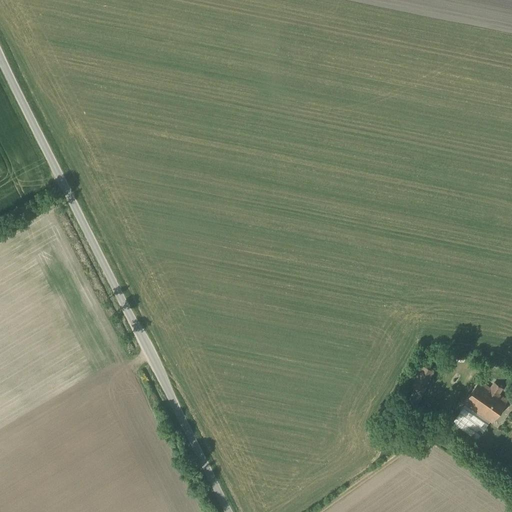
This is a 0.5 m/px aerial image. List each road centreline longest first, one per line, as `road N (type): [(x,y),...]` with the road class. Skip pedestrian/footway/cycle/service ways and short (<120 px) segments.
road 1 (unclassified): [(228,511),(0,54)]
road 2 (track): [(324,511),(433,437)]
